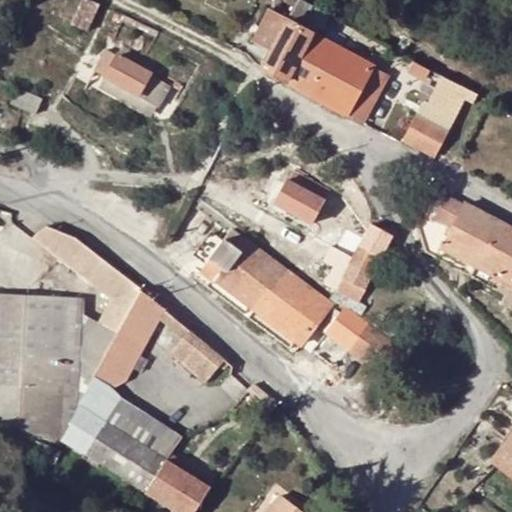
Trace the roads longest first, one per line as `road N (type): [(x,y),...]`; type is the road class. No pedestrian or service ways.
road 1 (residential): [(70,208),(201,306),(369,459)]
road 2 (residential): [(383,141),(374,167),(403,231),(488,361)]
road 3 (residential): [(488,361),(473,401),(421,443),(369,459)]
road 4 (track): [(256,73),(119,0)]
road 5 (residential): [(511,217),(383,141)]
road 6 (residential): [(383,141),(256,73)]
